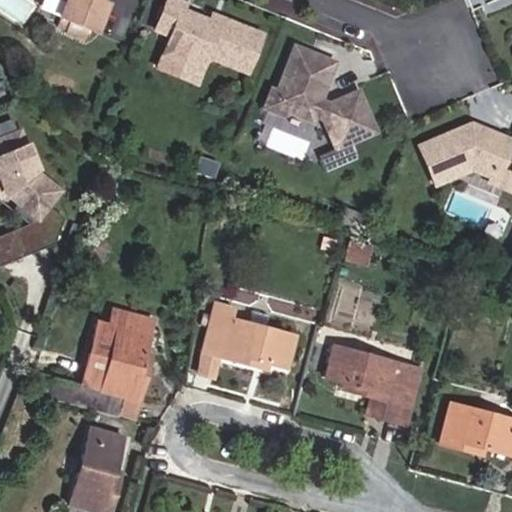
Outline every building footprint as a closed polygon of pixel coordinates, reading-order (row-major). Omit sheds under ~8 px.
[(62,0),(56,17),(58,18),(68,22),(64,31),(63,33),(82,41),(87,29),(94,32),(106,4),(95,0),(62,0)] [(244,72),(260,35),(218,18),(216,25),(207,21),(180,10),(183,3),(174,0),(165,0),(154,29),(169,35),(164,46),(168,57),(191,66),(202,61),(204,55),(244,72)] [(216,25),(218,18),(210,15),(207,21),(216,25)] [(68,22),(58,18),(54,27),(64,31),(68,22)] [(193,82),(202,61),(191,66),(168,57),(164,46),(155,67),(193,82)] [(318,101),(333,62),(294,46),(276,90),(270,88),(262,108),(282,116),(284,111),(310,121),(312,115),(321,119),(334,148),(373,132),(356,92),(327,105),(318,101)] [(508,171),(511,161),(511,142),(478,129),(477,132),(464,127),(416,147),(432,185),(468,169),(489,178),(494,166),(508,171)] [(36,171),(20,130),(0,137),(0,183),(4,194),(37,221),(31,228),(53,245),(64,219),(49,206),(61,191),(36,171)] [(352,155),(348,146),(328,154),(332,164),(352,155)] [(501,188),(508,171),(494,166),(489,178),(488,182),(501,188)] [(0,266),(53,245),(31,228),(28,226),(0,236),(0,266)] [(329,252),(332,241),(320,238),(317,249),(329,252)] [(364,266),(369,248),(347,242),(342,260),(364,266)] [(473,295),(477,275),(461,271),(456,291),(473,295)] [(233,309),(213,304),(200,352),(202,352),(216,356),(255,367),(257,361),(266,364),(284,368),(292,337),(263,329),(246,324),(230,320),(233,309)] [(132,420),(146,364),(140,362),(142,354),(152,321),(112,310),(108,325),(97,322),(80,385),(30,372),(24,392),(132,420)] [(263,329),(267,317),(250,312),(246,324),(263,329)] [(404,425),(419,370),(332,347),(323,378),(342,383),(350,385),(348,391),(369,397),(365,414),(404,425)] [(210,378),(216,356),(202,352),(196,374),(210,378)] [(264,370),(266,364),(257,361),(255,367),(264,370)] [(511,456),(511,420),(448,404),(437,443),(480,455),(482,448),(511,456)] [(95,511),(107,511),(116,480),(110,479),(112,471),(121,437),(88,428),(68,504),(95,511)] [(116,480),(118,473),(112,471),(110,479),(116,480)]
